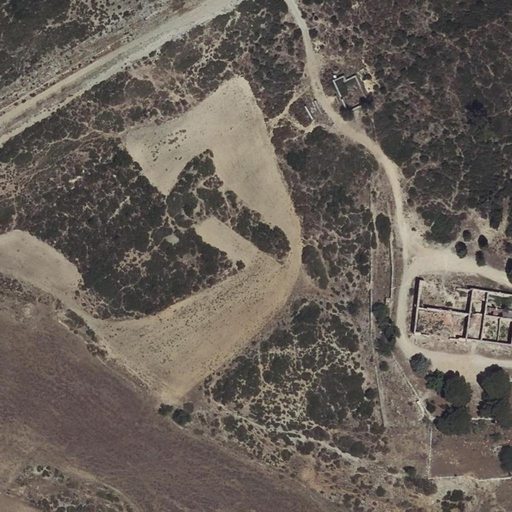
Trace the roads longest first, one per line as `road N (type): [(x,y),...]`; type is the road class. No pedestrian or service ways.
road 1 (track): [(424,267),(407,238),(395,175),(327,107),(287,0)]
road 2 (track): [(511,280),(476,265),(415,270),(404,288),(402,336),(411,352),(511,364)]
